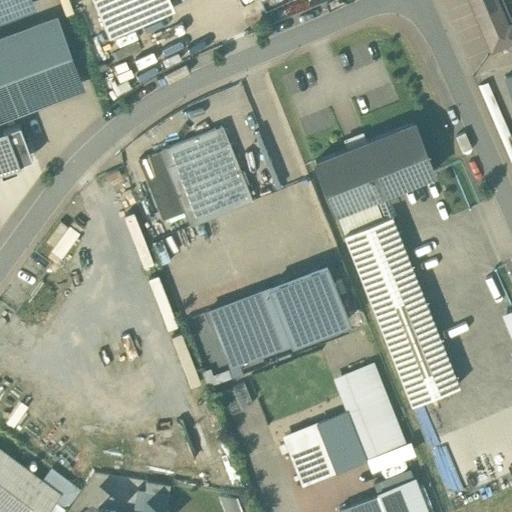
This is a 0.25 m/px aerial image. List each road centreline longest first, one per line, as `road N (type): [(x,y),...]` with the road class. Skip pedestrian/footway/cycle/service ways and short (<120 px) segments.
road 1 (residential): [(386,0),(207,70),(118,127),(57,188),(0,265)]
road 2 (unknown): [(241,57),(283,177),(291,228),(263,267),(188,292)]
road 3 (residential): [(511,228),(412,0)]
